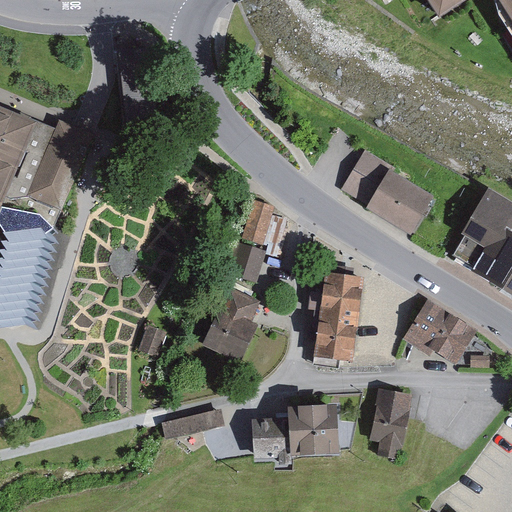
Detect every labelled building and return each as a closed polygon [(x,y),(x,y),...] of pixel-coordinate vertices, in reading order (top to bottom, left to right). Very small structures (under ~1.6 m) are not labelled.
[(511,0),(424,0),(440,26),(481,0),(494,0),(511,28),(511,0)] [(50,230),(47,229),(83,137),(86,129),(52,115),(49,123),(0,103),(0,115),(19,123),(0,170),(0,230),(1,231),(0,231),(0,319),(32,319),(31,318),(39,318),(33,309),(41,309),(35,300),(43,300),(37,292),(45,292),(39,283),(47,283),(41,274),(49,274),(42,265),(50,265),(44,257),(52,257),(46,248),(54,248),(48,239),(56,239),(50,230)] [(0,170),(19,123),(0,115),(0,170)] [(343,196),(407,231),(424,199),(393,182),(399,172),(366,154),(343,196)] [(469,272),(511,297),(511,238),(503,233),(511,217),(511,214),(482,196),(457,236),(482,251),(469,272)] [(233,268),(263,274),(270,240),(240,234),(233,268)] [(318,276),(309,358),(347,362),(356,280),(318,276)] [(257,307),(230,295),(207,349),(240,364),(253,332),(248,330),(257,307)] [(431,352),(451,364),(470,334),(423,306),(402,341),(428,357),(431,352)] [(407,395),(377,391),(371,443),(379,444),(377,460),(399,462),(407,395)] [(249,423),(252,455),(339,449),(336,406),(278,410),(279,421),(249,423)]
